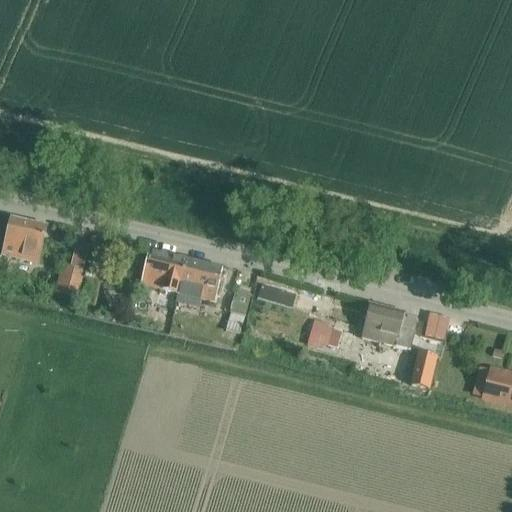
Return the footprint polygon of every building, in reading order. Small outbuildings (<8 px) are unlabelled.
[(12,220),(4,258),(38,265),(46,228),(12,220)] [(65,275),(59,273),(55,292),(65,296),(77,299),(90,247),(78,244),(71,269),(67,268),(65,275)] [(142,288),(179,296),(187,261),(151,252),(142,288)] [(86,275),(85,281),(88,282),(96,283),(97,281),(102,256),(91,253),(86,273),(86,275)] [(187,261),(179,296),(177,305),(199,311),(201,302),(215,305),(223,269),(187,261)] [(260,287),(257,300),(292,310),(296,297),(286,294),(263,288),(260,287)] [(370,307),(363,341),(411,352),(417,323),(404,320),(406,314),(370,307)] [(227,334),(231,313),(209,309),(205,330),(227,334)] [(314,322),(308,348),(323,351),(329,326),(314,322)] [(344,333),(343,339),(356,341),(357,335),(344,333)] [(433,340),(430,349),(441,353),(443,343),(433,340)] [(494,352),(493,359),(501,361),(503,354),(494,352)] [(414,390),(430,394),(438,359),(422,355),(414,390)] [(511,374),(490,369),(482,404),(511,411),(511,374)]
